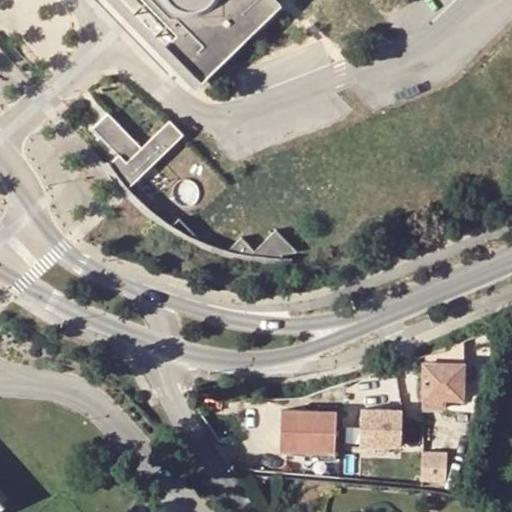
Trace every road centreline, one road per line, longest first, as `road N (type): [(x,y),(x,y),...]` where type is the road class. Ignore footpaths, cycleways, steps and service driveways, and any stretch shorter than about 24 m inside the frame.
road 1 (tertiary): [(459,281),(306,326),(240,323),(147,292)]
road 2 (tertiary): [(167,344),(266,359),(311,349),(459,281)]
road 3 (tertiary): [(147,292),(63,248),(18,191)]
road 4 (unclassified): [(170,391),(244,511)]
road 5 (tertiary): [(0,276),(118,327)]
